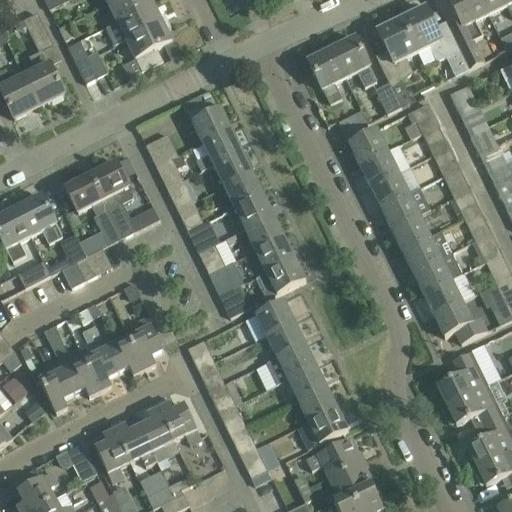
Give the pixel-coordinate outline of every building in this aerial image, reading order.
[(68,0),(53,0),(45,4),(50,14),(70,4),(68,0)] [(104,0),(109,8),(125,0),(104,0)] [(125,0),(109,8),(118,26),(154,8),(150,0),(125,0)] [(466,37),(454,42),(469,74),(484,67),(478,54),(473,44),(482,40),(474,25),(488,18),(479,0),(453,0),(449,2),(466,37)] [(511,0),(479,0),(488,18),(506,9),(511,20),(511,0)] [(118,26),(127,45),(168,24),(165,17),(160,19),(154,8),(118,26)] [(426,11),(401,23),(417,57),(430,51),(436,64),(447,62),(456,81),(469,74),(454,42),(449,32),(438,37),(426,11)] [(38,17),(24,24),(36,49),(50,42),(38,17)] [(401,23),(378,35),(391,60),(379,66),(389,87),(401,112),(410,107),(400,86),(413,76),(406,63),(417,57),(401,23)] [(173,45),(167,33),(171,30),(168,24),(127,45),(142,76),(164,65),(157,53),(163,50),(171,46),(173,45)] [(69,27),(59,32),(65,45),(75,40),(69,27)] [(511,37),(501,43),(507,55),(511,52),(511,37)] [(356,42),(332,54),(346,83),(358,77),(365,91),(378,85),(356,42)] [(85,43),(69,51),(76,66),(86,61),(89,60),(86,53),(88,52),(89,51),(85,43)] [(171,46),(166,48),(172,61),(178,58),(171,46)] [(346,83),(332,54),(309,65),(331,109),(342,103),(335,89),(346,83)] [(37,75),(25,81),(39,111),(65,98),(50,68),(43,55),(30,61),(37,75)] [(97,56),(89,60),(86,61),(96,83),(108,77),(97,56)] [(86,61),(76,66),(86,88),(96,83),(86,61)] [(511,68),(501,73),(511,95),(511,68)] [(39,111),(25,81),(14,86),(7,73),(0,76),(0,93),(6,105),(15,123),(39,111)] [(389,87),(375,94),(387,119),(401,112),(389,87)] [(480,111),(469,89),(450,99),(461,121),(480,111)] [(211,95),(203,99),(206,105),(212,102),(214,101),(211,95)] [(201,100),(183,109),(186,115),(187,114),(197,110),(196,108),(203,105),(201,100)] [(417,125),(423,138),(439,130),(428,108),(412,116),(417,125)] [(202,143),(204,148),(232,134),(221,111),(193,125),(202,143)] [(480,111),(461,121),(471,140),(489,131),(480,111)] [(339,126),(346,139),(369,128),(362,114),(339,126)] [(413,127),(417,125),(412,116),(408,117),(413,127)] [(498,149),(489,131),(471,140),(480,159),(498,149)] [(349,147),(360,169),(389,155),(378,132),(349,147)] [(197,165),(202,175),(214,169),(243,155),(232,134),(204,148),(209,159),(197,165)] [(157,171),(173,163),(179,160),(168,138),(146,149),(157,171)] [(446,144),(430,151),(433,159),(449,150),(446,144)] [(507,167),(498,149),(480,159),(488,177),(507,167)] [(253,177),(248,166),(250,165),(246,156),(244,157),(243,155),(214,169),(225,191),(253,177)] [(360,169),(371,191),(399,177),(389,155),(360,169)] [(177,171),(173,163),(157,171),(161,179),(177,171)] [(100,175),(91,179),(123,243),(138,235),(123,207),(134,202),(116,167),(115,167),(113,164),(98,171),(100,175)] [(440,172),(443,179),(459,171),(456,164),(440,172)] [(511,186),(511,178),(507,167),(488,177),(497,195),(511,186)] [(225,191),(235,212),(264,198),(253,177),(225,191)] [(371,191),(382,212),(421,193),(421,192),(410,197),(399,177),(371,191)] [(123,243),(91,179),(83,183),(81,180),(65,188),(67,191),(66,192),(79,216),(93,209),(98,220),(95,222),(109,250),(123,243)] [(199,204),(188,182),(167,192),(178,214),(194,206),(199,204)] [(451,194),(454,202),(470,194),(467,186),(451,194)] [(511,211),(511,186),(497,195),(507,214),(511,211)] [(382,212),(392,234),(421,220),(420,219),(432,213),(421,193),(382,212)] [(250,205),(235,212),(246,234),(274,220),(264,198),(250,205)] [(42,200),(18,212),(32,241),(44,235),(50,248),(64,241),(42,200)] [(205,227),(194,206),(178,214),(188,235),(205,227)] [(461,215),(465,223),(481,214),(477,207),(461,215)] [(32,241),(18,212),(0,221),(0,239),(7,253),(8,253),(15,267),(28,261),(21,247),(32,241)] [(481,214),(465,223),(476,245),(492,237),(481,214)] [(246,234),(257,255),(285,241),(274,220),(246,234)] [(392,234),(403,255),(431,241),(421,220),(392,234)] [(221,246),(210,225),(205,227),(188,235),(199,256),(214,249),(221,246)] [(448,260),(452,258),(453,257),(442,236),(431,241),(403,255),(413,277),(448,259),(448,260)] [(76,267),(87,261),(76,239),(62,246),(73,268),(76,267)] [(257,255),(267,277),(296,263),(285,241),(257,255)] [(225,269),(214,249),(199,256),(210,279),(231,268),(230,267),(225,269)] [(499,251),(476,262),(480,270),(502,259),(499,251)] [(103,253),(89,260),(99,279),(113,272),(103,253)] [(462,279),(452,258),(448,260),(448,259),(413,277),(424,298),(462,279)] [(99,279),(89,260),(87,261),(76,267),(86,286),(99,279)] [(306,285),(296,263),(267,277),(256,282),(267,305),(306,285)] [(20,279),(26,292),(51,279),(45,266),(20,279)] [(86,286),(76,267),(73,268),(62,274),(72,293),(86,286)] [(241,289),(231,268),(210,279),(220,300),(241,289)] [(511,278),(509,272),(493,280),(497,288),(511,279),(511,278)] [(424,298),(434,319),(463,305),(453,285),(463,280),(462,279),(424,298)] [(511,279),(497,288),(511,318),(511,279)] [(135,287),(125,293),(131,305),(141,299),(135,287)] [(241,289),(220,300),(231,322),(253,311),(241,289)] [(285,304),(244,324),(255,346),(267,340),(295,326),(285,304)] [(463,305),(434,319),(445,341),(456,336),(462,348),(487,336),(481,322),(473,326),(465,309),(463,305)] [(96,308),(88,312),(93,323),(102,318),(96,308)] [(93,323),(88,312),(77,318),(83,328),(93,323)] [(140,337),(130,341),(146,374),(157,369),(153,361),(164,355),(147,321),(135,327),(140,337)] [(267,340),(277,361),(306,347),(295,326),(267,340)] [(58,335),(47,341),(51,350),(62,344),(58,335)] [(114,338),(103,343),(120,377),(130,372),(134,380),(146,374),(130,341),(119,347),(114,338)] [(97,358),(85,364),(102,396),(112,391),(109,383),(120,377),(103,343),(92,349),(97,358)] [(199,375),(215,367),(204,345),(188,353),(199,375)] [(16,355),(8,346),(0,352),(0,368),(3,366),(12,376),(22,367),(16,355)] [(277,361),(255,372),(266,395),(288,384),(317,370),(307,349),(306,347),(277,361)] [(461,378),(438,389),(448,410),(489,390),(501,384),(484,350),(454,364),(461,378)] [(28,352),(21,356),(26,365),(33,361),(28,352)] [(102,396),(85,364),(75,369),(69,358),(58,364),(75,399),(86,394),(90,402),(102,396)] [(75,399),(58,364),(46,370),(52,381),(41,386),(56,418),(68,412),(64,404),(75,399)] [(209,396),(225,388),(215,367),(199,375),(209,396)] [(288,384),(299,405),(327,391),(317,370),(288,384)] [(19,376),(3,390),(16,405),(33,391),(25,373),(20,377),(19,376)] [(221,420),(237,411),(225,388),(209,396),(221,420)] [(448,410),(442,413),(449,427),(453,428),(456,427),(457,429),(479,418),(484,429),(504,419),(489,390),(448,410)] [(299,405),(309,427),(338,412),(327,391),(299,405)] [(170,407),(159,412),(176,445),(187,440),(192,448),(202,443),(185,409),(174,415),(170,407)] [(221,420),(232,442),(248,433),(237,411),(221,420)] [(152,426),(141,431),(159,465),(171,459),(166,450),(176,445),(159,412),(148,418),(152,426)] [(338,412),(309,427),(299,432),(309,454),(349,435),(338,412)] [(5,414),(0,417),(0,453),(13,442),(0,426),(0,420),(7,415),(5,414)] [(465,457),(473,473),(511,454),(511,434),(504,419),(484,429),(489,440),(468,450),(468,453),(466,454),(465,457)] [(138,423),(115,434),(132,467),(143,462),(148,471),(159,465),(141,431),(138,423)] [(232,442),(242,462),(258,454),(248,433),(232,442)] [(104,438),(92,444),(113,488),(126,481),(122,472),(132,467),(115,434),(104,439),(104,438)] [(352,441),(306,464),(312,475),(323,470),(326,476),(361,459),(352,441)] [(73,452),(88,482),(98,477),(83,448),(73,452)] [(268,475),(258,454),(242,462),(252,482),(268,475)] [(511,454),(473,473),(480,487),(483,488),(486,487),(487,490),(509,479),(511,485),(511,454)] [(326,476),(335,493),(369,477),(361,459),(326,476)] [(18,511),(41,511),(57,503),(51,492),(59,488),(52,476),(19,495),(25,506),(18,511)] [(335,506),(337,511),(341,511),(375,496),(372,489),(375,488),(369,477),(335,493),(340,504),(335,506)] [(159,496),(149,501),(154,511),(156,511),(162,509),(176,502),(174,498),(170,490),(165,479),(161,480),(157,492),(159,496)] [(192,479),(170,490),(174,498),(182,494),(196,487),(192,479)] [(295,484),(306,507),(314,503),(303,480),(295,484)] [(90,491),(98,505),(109,499),(102,485),(90,491)] [(113,496),(119,509),(130,505),(123,491),(113,496)] [(383,511),(375,496),(341,511),(383,511)] [(176,502),(162,509),(163,511),(186,511),(190,510),(184,499),(176,502)] [(74,511),(72,508),(65,511),(62,511),(57,503),(41,511),(74,511)]
